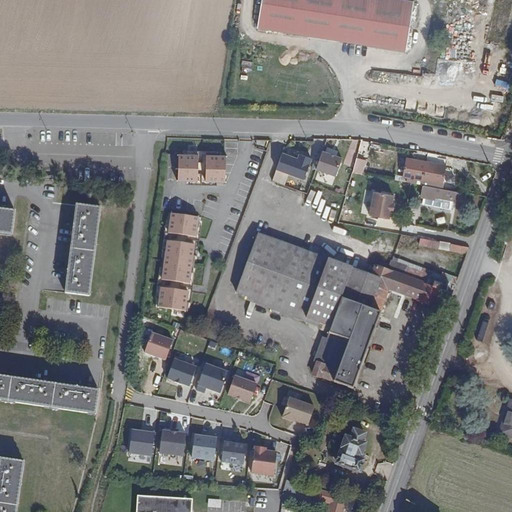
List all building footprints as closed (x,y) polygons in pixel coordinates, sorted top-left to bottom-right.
[(261,0),(258,22),(404,49),(413,0),(261,0)] [(312,156),(285,146),(277,167),(304,177),(312,156)] [(342,155),(323,149),(316,168),(336,174),(342,155)] [(200,156),(181,155),(180,180),(199,181),(200,156)] [(200,156),(199,181),(204,181),(204,162),(208,162),(208,156),(200,156)] [(228,157),(208,156),(208,162),(204,162),(204,181),(227,182),(228,157)] [(447,160),(427,156),(426,162),(423,181),(422,186),(423,186),(441,189),(447,160)] [(418,180),(423,181),(426,162),(406,158),(402,177),(407,178),(406,183),(417,185),(418,180)] [(465,202),(466,195),(441,189),(423,186),(421,197),(435,200),(436,198),(453,201),(453,200),(464,202),(465,202)] [(369,216),(388,219),(390,212),(392,204),(393,197),(373,193),(369,216)] [(76,205),(65,294),(88,296),(100,208),(76,205)] [(0,209),(0,234),(11,236),(15,212),(0,209)] [(201,226),(202,217),(171,213),(169,221),(171,221),(170,232),(197,236),(199,225),(201,226)] [(197,236),(170,232),(168,239),(196,243),(197,236)] [(432,308),(438,292),(433,290),(435,285),(433,284),(434,279),(430,278),(427,287),(387,272),(376,268),(372,278),(257,236),(236,295),(330,331),(326,340),(323,339),(314,364),(316,365),(312,378),(352,392),(389,291),(417,301),(417,302),(432,308)] [(196,243),(168,239),(167,250),(165,249),(162,266),(164,266),(163,277),(190,281),(192,270),(194,271),(196,254),(194,254),(196,243)] [(427,240),(426,245),(451,250),(452,245),(430,240),(427,240)] [(452,245),(451,250),(467,253),(469,248),(454,245),(452,245)] [(392,257),(387,272),(427,287),(430,278),(432,271),(392,257)] [(190,281),(163,277),(161,284),(189,288),(190,281)] [(189,288),(161,284),(160,295),(158,294),(156,303),(188,308),(189,299),(187,299),(189,288)] [(174,338),(152,331),(144,352),(167,360),(174,338)] [(199,360),(176,352),(167,379),(189,386),(199,360)] [(228,370),(206,362),(196,389),(205,392),(207,387),(221,392),(228,370)] [(257,382),(235,375),(227,396),(250,404),(257,382)] [(0,376),(0,401),(94,415),(98,391),(0,376)] [(316,404),(289,395),(282,416),(308,425),(316,404)] [(511,400),(500,432),(511,436),(511,400)] [(155,431),(131,428),(129,452),(152,455),(155,431)] [(185,432),(162,429),(160,453),(183,456),(185,432)] [(346,438),(336,465),(359,473),(363,461),(359,459),(364,445),(362,444),(365,435),(353,430),(350,439),(346,438)] [(219,436),(196,433),(193,457),(216,460),(219,436)] [(247,440),(224,437),(221,461),(244,464),(247,440)] [(277,450),(254,447),(252,471),(275,474),(277,450)] [(0,459),(0,511),(15,511),(23,463),(0,459)] [(299,484),(286,480),(283,491),(296,495),(299,484)] [(342,511),(346,498),(332,494),(326,511),(342,511)] [(191,511),(192,500),(137,496),(136,511),(191,511)] [(220,507),(221,499),(208,498),(208,506),(220,507)]
